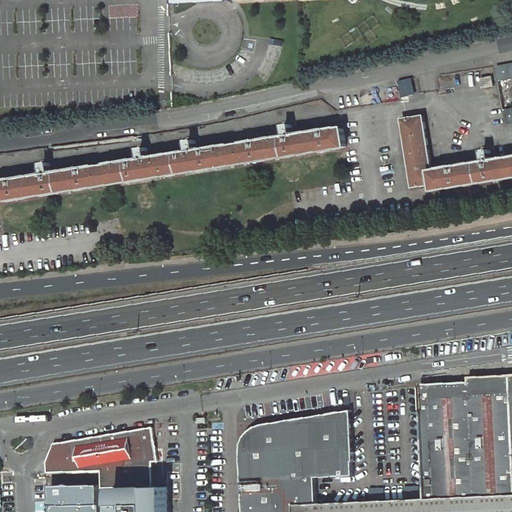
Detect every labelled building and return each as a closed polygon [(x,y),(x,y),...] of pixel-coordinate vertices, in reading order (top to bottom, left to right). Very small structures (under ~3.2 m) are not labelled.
[(511,64),(495,68),(497,82),(511,79),(511,64)] [(490,75),(480,77),(481,86),(491,85),(490,75)] [(398,81),(402,97),(417,93),(413,77),(398,81)] [(511,79),(497,82),(501,110),(511,108),(511,79)] [(511,108),(501,110),(504,125),(511,123),(511,108)] [(422,116),(401,119),(411,185),(431,182),(430,171),(422,116)] [(0,183),(0,203),(345,148),(343,129),(295,137),(293,125),(285,126),(287,138),(199,152),(197,141),(190,142),(191,153),(150,160),(148,148),(142,149),(143,161),(53,176),(51,165),(45,166),(47,177),(0,183)] [(490,151),(483,152),(484,163),(430,171),(431,182),(432,191),(511,177),(511,158),(492,162),(490,151)] [(511,374),(469,376),(469,381),(424,384),(427,498),(511,494),(511,374)] [(354,475),(352,409),(269,424),(259,426),(252,430),(245,436),(242,443),(242,452),(244,511),(296,511),(296,504),(317,503),(317,477),(354,475)] [(48,463),(48,471),(102,469),(102,483),(102,487),(117,487),(153,487),(153,461),(158,461),(153,427),(55,443),(48,463)] [(102,511),(102,508),(102,487),(102,483),(52,484),(52,511),(102,511)] [(117,487),(102,487),(102,508),(117,508),(117,487)] [(153,487),(117,487),(117,508),(116,511),(169,511),(168,487),(153,487)] [(511,511),(511,494),(427,498),(317,503),(296,504),(296,511),(511,511)]
